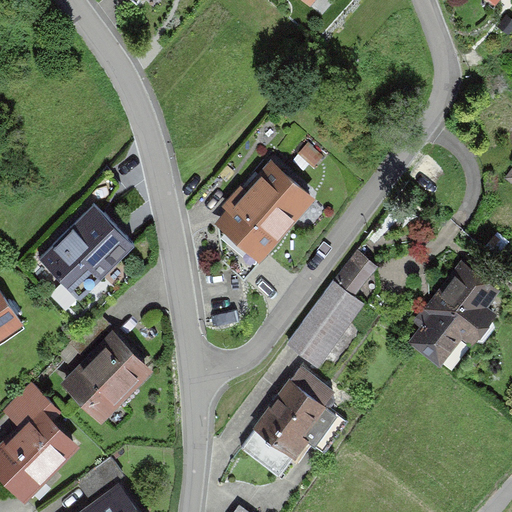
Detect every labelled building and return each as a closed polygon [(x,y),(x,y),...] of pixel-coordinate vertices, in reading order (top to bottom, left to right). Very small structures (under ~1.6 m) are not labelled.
[(308,0),(318,9),(326,0),(308,0)] [(511,0),(490,0),(509,15),(511,10),(511,0)] [(277,164),(225,229),(275,268),(326,203),(277,164)] [(111,214),(60,268),(97,303),(148,250),(111,214)] [(347,285),(302,345),(326,362),(392,273),(368,256),(347,285)] [(472,268),(414,337),(449,367),(508,298),(472,268)] [(6,287),(0,290),(0,349),(32,330),(6,287)] [(127,336),(77,383),(114,422),(164,375),(127,336)] [(306,373),(247,447),(285,477),(344,402),(306,373)] [(49,413),(0,461),(33,495),(82,447),(49,413)] [(144,511),(131,491),(99,511),(144,511)]
